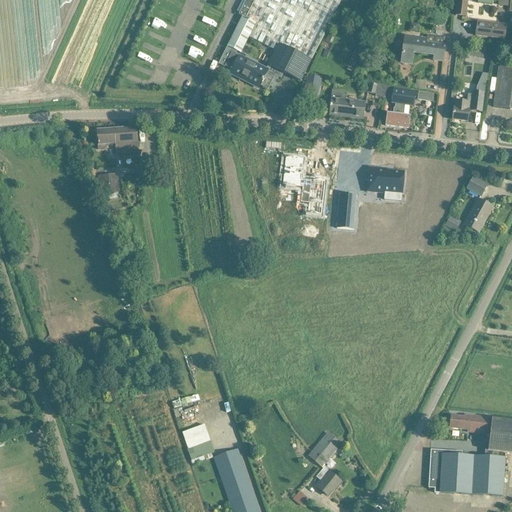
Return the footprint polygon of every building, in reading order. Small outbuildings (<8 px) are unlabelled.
[(300,82),(311,61),(341,0),(255,0),(246,19),(242,17),(227,47),(241,54),(249,39),(276,52),(268,66),(300,82)] [(468,2),(457,0),(455,16),(466,18),(468,2)] [(506,26),(487,24),(477,23),(476,36),(486,37),(504,40),(506,26)] [(427,36),(426,40),(404,36),(400,63),(411,65),(413,53),(434,56),(433,61),(443,63),(445,47),(444,47),(445,39),(427,36)] [(356,50),(349,65),(357,69),(363,54),(356,50)] [(231,52),(224,66),(232,70),(230,74),(259,89),(268,71),(259,66),(231,52)] [(485,94),(488,80),(490,68),(486,67),(476,89),(476,92),(473,92),(472,96),(468,95),(467,103),(455,102),(454,109),(452,120),(468,122),(469,111),(481,113),(484,94),(485,94)] [(511,69),(499,68),(495,98),(493,108),(511,110),(511,69)] [(308,76),(305,93),(314,95),(317,78),(308,76)] [(416,80),(415,89),(425,91),(426,82),(416,80)] [(377,86),(368,84),(366,94),(375,96),(377,86)] [(416,91),(393,89),(391,104),(395,105),(395,109),(394,109),(393,115),(387,115),(386,126),(408,129),(409,117),(403,117),(405,106),(414,107),(416,91)] [(366,103),(331,99),(329,116),(363,120),(366,103)] [(137,129),(97,131),(97,141),(98,150),(106,150),(106,146),(115,145),(115,155),(138,154),(138,139),(137,129)] [(285,159),(282,193),(301,195),(301,204),(309,204),(308,214),(322,216),(325,181),(311,180),(311,181),(301,180),(303,161),(285,159)] [(381,172),(379,193),(409,196),(411,175),(381,172)] [(98,178),(100,196),(120,193),(118,175),(98,178)] [(473,178),(467,190),(481,197),(487,185),(473,178)] [(349,191),(347,220),(363,221),(364,193),(349,191)] [(478,200),(473,209),(464,226),(478,233),(492,208),(478,200)] [(460,223),(450,218),(445,226),(456,232),(460,223)] [(302,451),(306,455),(326,432),(301,411),(288,427),(306,442),(301,448),(303,450),(302,451)] [(451,417),(450,429),(468,431),(467,433),(486,435),(488,419),(464,416),(464,418),(451,417)] [(484,458),(473,457),(462,457),(462,452),(431,451),(428,489),(435,489),(434,493),(503,498),(505,459),(502,459),(503,453),(511,454),(511,422),(492,420),(488,451),(485,451),(484,458)] [(190,462),(214,454),(204,426),(182,433),(188,451),(187,451),(190,462)] [(341,445),(327,433),(308,457),(322,469),(330,458),(334,461),(340,453),(337,450),(341,445)] [(259,511),(238,450),(214,458),(232,511),(259,511)] [(341,483),(333,477),(324,469),(317,478),(321,482),(317,487),(328,496),(335,488),(336,489),(341,483)] [(307,499),(300,492),(293,500),(300,507),(307,499)]
